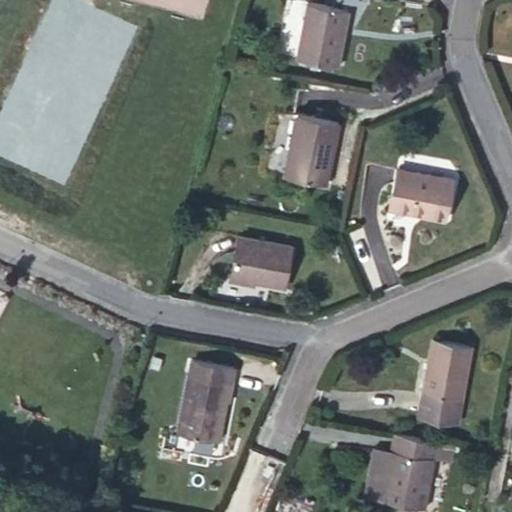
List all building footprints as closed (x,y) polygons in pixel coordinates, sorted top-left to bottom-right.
[(349,9),(307,1),(297,57),(338,64),(349,9)] [(339,122),(297,114),(285,175),(326,183),(339,122)] [(446,218),(454,178),(397,167),(389,206),(446,218)] [(285,286),(294,245),(238,235),(230,275),(285,286)] [(472,345),(433,338),(418,416),(458,423),(472,345)] [(192,359),(178,432),(218,440),(226,400),(228,401),(234,367),(192,359)] [(425,507),(435,457),(439,439),(394,431),(390,450),(374,446),(364,496),(425,507)] [(454,442),(439,439),(435,457),(450,460),(454,442)]
